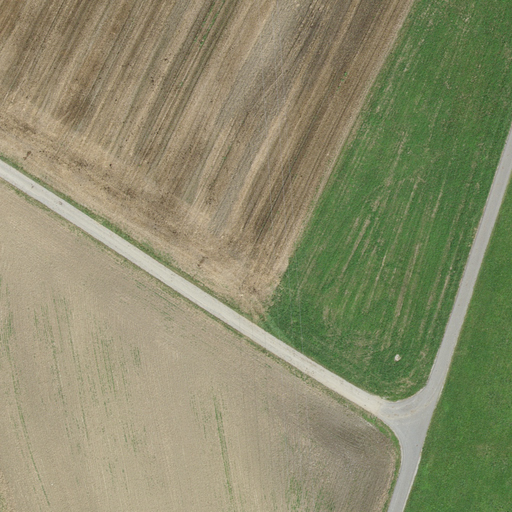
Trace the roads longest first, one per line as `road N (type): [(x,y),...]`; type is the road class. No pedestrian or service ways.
road 1 (track): [(0,180),(410,432)]
road 2 (track): [(511,140),(388,511)]
